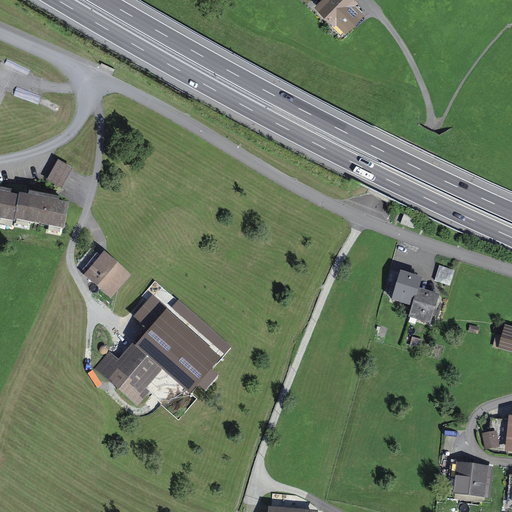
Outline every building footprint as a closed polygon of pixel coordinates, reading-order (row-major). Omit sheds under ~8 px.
[(354,0),(319,0),(316,4),(346,30),(364,8),(354,0)] [(56,170),(50,190),(66,194),(71,173),(56,170)] [(19,198),(0,194),(0,218),(14,221),(15,219),(19,198)] [(19,196),(19,198),(15,219),(62,228),(67,205),(19,196)] [(109,247),(87,271),(113,295),(135,271),(109,247)] [(437,277),(452,281),(456,266),(441,262),(437,277)] [(414,304),(418,292),(421,280),(402,275),(395,299),(414,304)] [(437,297),(418,292),(414,304),(411,317),(430,322),(437,297)] [(511,324),(506,323),(500,341),(511,345),(511,324)] [(108,345),(93,362),(137,399),(176,353),(145,326),(120,355),(108,345)] [(485,429),(486,445),(500,444),(499,428),(485,429)] [(456,457),(453,487),(490,490),(493,460),(456,457)] [(272,501),(270,511),(317,511),(318,506),(272,501)]
